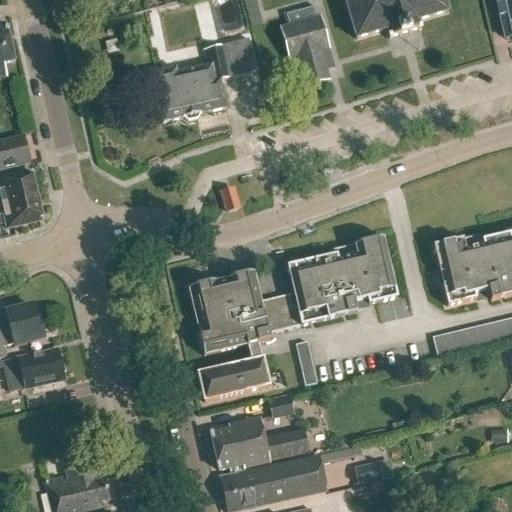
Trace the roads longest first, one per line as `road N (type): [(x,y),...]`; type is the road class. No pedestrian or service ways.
road 1 (tertiary): [(511,135),(241,235),(137,221),(80,235)]
road 2 (residential): [(205,511),(162,335),(138,327),(104,335)]
road 3 (tertiary): [(80,235),(28,0)]
road 4 (tertiary): [(146,511),(104,335)]
